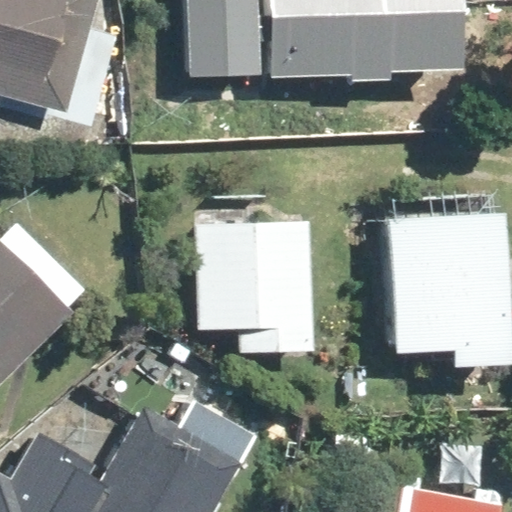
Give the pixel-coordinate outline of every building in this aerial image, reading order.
[(0,0),(0,107),(37,119),(74,0),(0,0)] [(235,0),(165,0),(169,85),(239,82),(235,0)] [(427,0),(245,0),(248,83),(430,76),(427,0)] [(483,371),(480,315),(474,215),(359,221),(367,363),(421,360),(422,374),(483,371)] [(182,335),(219,333),(220,359),(294,356),(292,286),(289,224),(178,228),(182,335)] [(0,379),(63,320),(0,255),(0,379)] [(196,511),(226,461),(135,408),(101,466),(36,429),(14,468),(0,459),(0,511),(196,511)]
